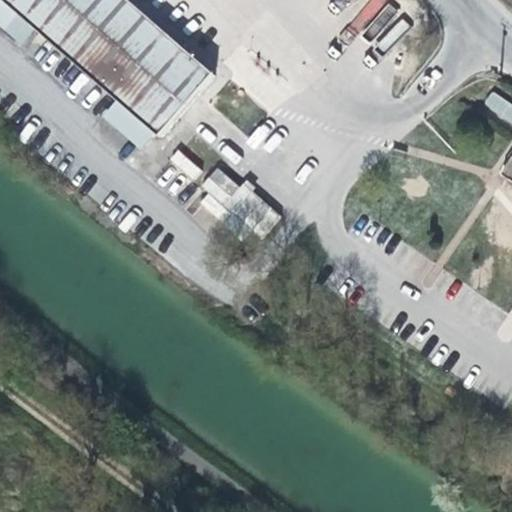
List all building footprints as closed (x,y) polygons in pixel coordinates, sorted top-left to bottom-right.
[(19,14),(2,0),(0,0),(0,24),(6,29),(19,14)] [(157,133),(163,138),(217,76),(129,0),(2,0),(19,14),(121,102),(157,133)] [(511,104),(492,90),(482,103),(511,125),(511,104)] [(157,133),(121,102),(107,118),(143,149),(157,133)] [(193,180),(202,170),(178,149),(169,159),(193,180)] [(511,162),(503,176),(511,182),(511,162)] [(250,245),(279,213),(243,180),(238,185),(217,166),(192,193),(250,245)]
